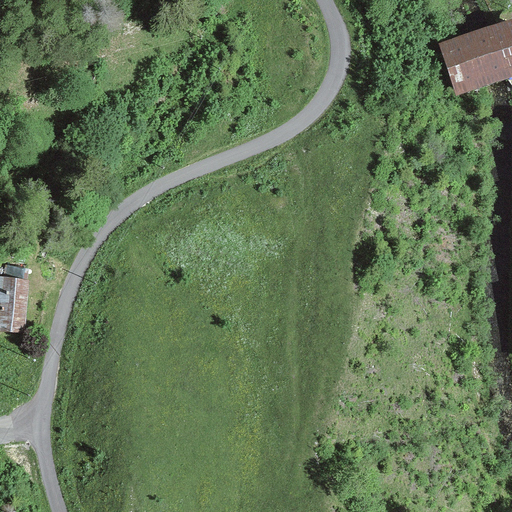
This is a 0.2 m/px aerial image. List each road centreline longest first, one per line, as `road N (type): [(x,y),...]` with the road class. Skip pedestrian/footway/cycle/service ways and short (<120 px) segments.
road 1 (track): [(156,188),(125,206),(78,269),(61,314),(37,427),(63,511)]
road 2 (track): [(156,188),(301,124),(324,101),(339,70),(337,32),(320,0)]
